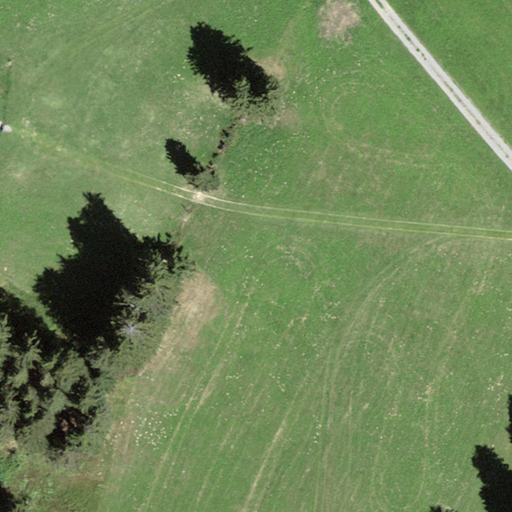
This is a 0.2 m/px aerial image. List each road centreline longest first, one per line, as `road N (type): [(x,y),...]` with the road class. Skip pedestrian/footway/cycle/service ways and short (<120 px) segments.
road 1 (track): [(481,238),(287,227),(11,134)]
road 2 (track): [(511,243),(481,238),(413,255),(356,307),(330,384),(318,511)]
road 3 (track): [(511,161),(376,0)]
road 4 (track): [(32,55),(177,0)]
